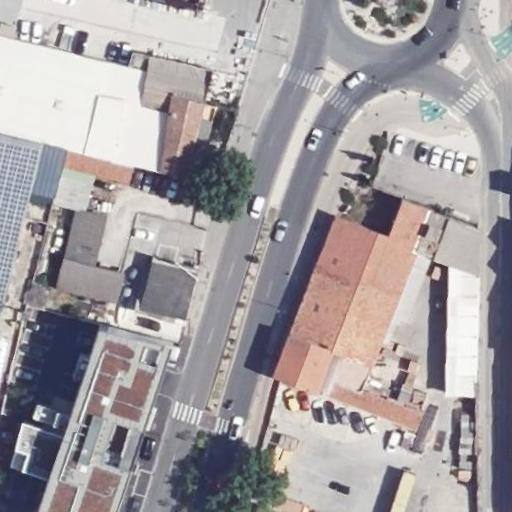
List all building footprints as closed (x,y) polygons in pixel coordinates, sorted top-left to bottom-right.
[(3,21),(0,30),(0,32),(15,36),(18,24),(3,21)] [(15,36),(0,32),(0,126),(67,143),(86,148),(108,58),(15,36)] [(134,50),(130,64),(147,68),(150,53),(134,50)] [(211,69),(150,53),(147,68),(124,157),(160,167),(172,92),(203,101),(211,69)] [(124,157),(147,68),(130,64),(108,58),(86,148),(114,155),(124,157)] [(185,173),(203,101),(172,92),(160,167),(185,173)] [(0,132),(0,304),(2,305),(31,193),(43,144),(0,132)] [(86,148),(67,143),(65,150),(63,162),(110,174),(114,155),(86,148)] [(65,150),(43,144),(31,193),(54,199),(63,162),(65,150)] [(429,181),(430,212),(446,217),(479,231),(479,205),(456,195),(455,191),(429,181)] [(430,256),(445,263),(446,217),(430,212),(413,205),(397,242),(347,222),(285,379),(294,382),(389,421),(406,429),(425,437),(432,420),(373,395),(430,256)] [(93,263),(105,214),(76,207),(57,286),(116,300),(123,270),(93,263)] [(479,231),(446,217),(445,263),(458,268),(456,395),(474,394),(476,275),(479,231)] [(187,317),(199,266),(153,255),(141,306),(187,317)] [(32,289),(27,306),(42,310),(46,293),(32,289)] [(32,511),(37,511),(116,511),(132,454),(154,370),(73,355),(32,511)] [(387,432),(406,429),(389,421),(371,423),(387,432)]
